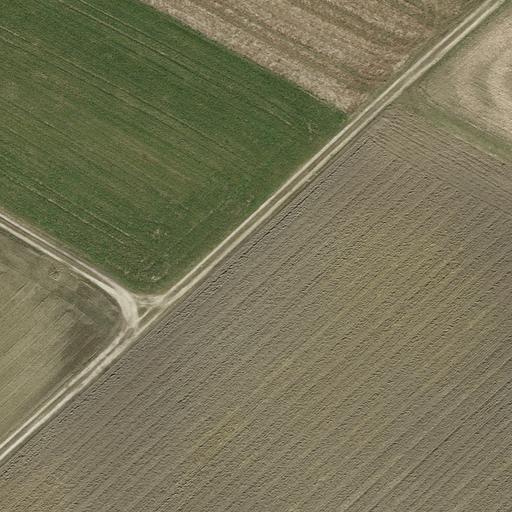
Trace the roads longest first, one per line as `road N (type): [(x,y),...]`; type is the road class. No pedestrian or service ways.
road 1 (track): [(0,450),(490,0)]
road 2 (track): [(0,220),(154,306)]
